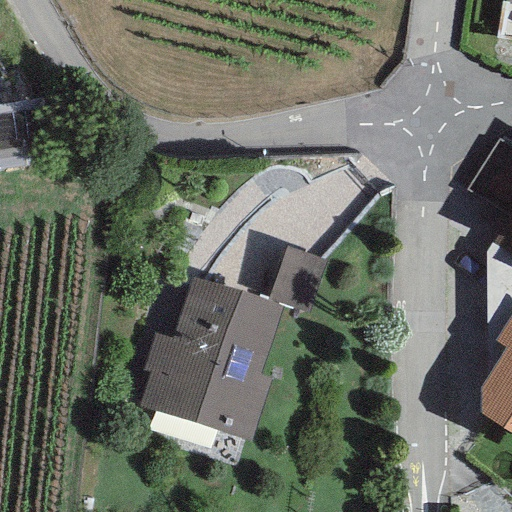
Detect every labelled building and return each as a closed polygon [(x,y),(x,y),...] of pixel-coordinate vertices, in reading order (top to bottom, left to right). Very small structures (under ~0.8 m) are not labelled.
[(511,0),(501,0),(496,38),(511,40),(511,0)] [(42,99),(0,105),(0,166),(52,157),(42,99)] [(327,260),(284,248),(270,298),(313,309),(327,260)] [(281,308),(192,279),(172,339),(153,332),(141,370),(149,373),(138,407),(250,444),(271,379),(259,376),(281,308)] [(511,315),(494,342),(504,350),(480,388),(483,417),(511,435),(511,315)]
